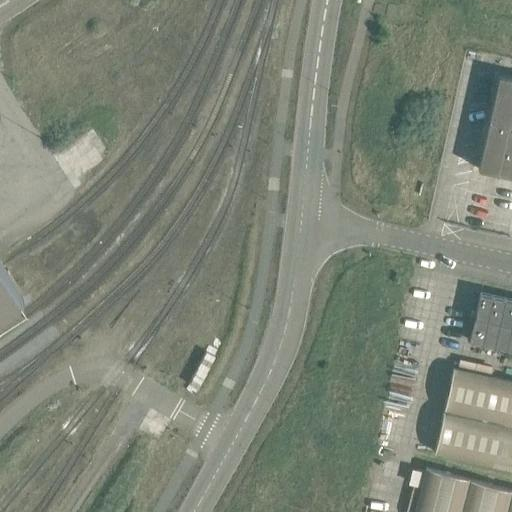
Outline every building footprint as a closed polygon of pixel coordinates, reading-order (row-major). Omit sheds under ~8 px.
[(511,77),(498,74),(477,167),(511,175),(511,77)] [(0,304),(21,291),(0,259),(0,304)] [(511,300),(481,293),(470,341),(511,350),(511,300)] [(434,452),(511,469),(511,380),(453,367),(434,452)] [(511,511),(511,489),(425,467),(413,511),(511,511)]
